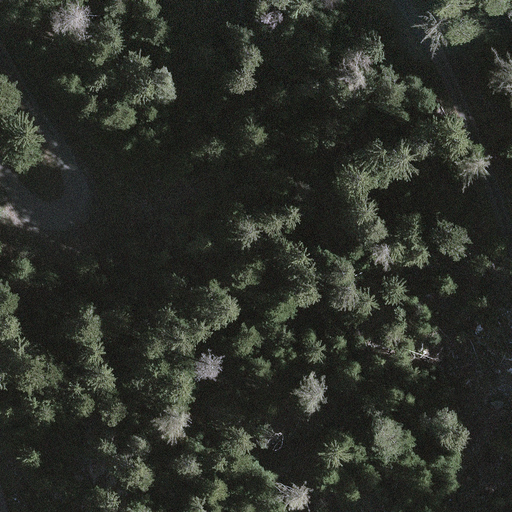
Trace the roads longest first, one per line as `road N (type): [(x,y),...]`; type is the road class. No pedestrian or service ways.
road 1 (unclassified): [(0,173),(38,228),(51,233),(72,224),(80,203),(67,160),(0,53)]
road 2 (unclassified): [(400,0),(462,107),(511,250)]
